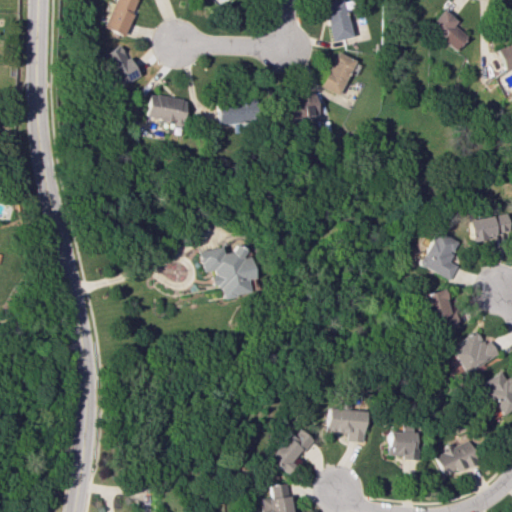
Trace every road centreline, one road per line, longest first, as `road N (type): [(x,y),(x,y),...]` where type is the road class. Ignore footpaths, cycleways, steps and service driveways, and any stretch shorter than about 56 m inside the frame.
road 1 (residential): [(33,0),(39,187),(78,387),(66,511)]
road 2 (residential): [(511,467),(482,498),(445,511),(357,508),(334,490)]
road 3 (residential): [(278,0),(277,32),(267,47),(179,45)]
